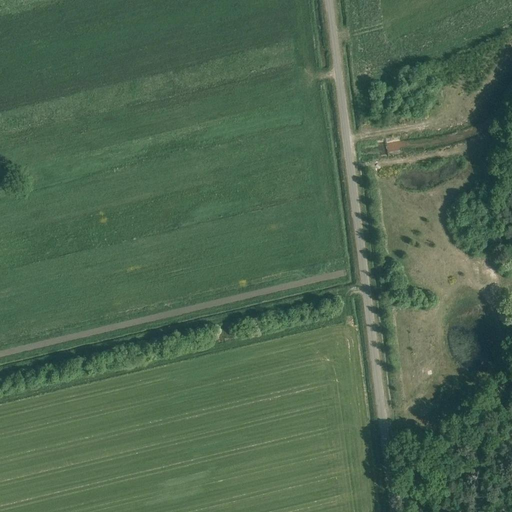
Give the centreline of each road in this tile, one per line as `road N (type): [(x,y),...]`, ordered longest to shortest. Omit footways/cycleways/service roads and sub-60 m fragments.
road 1 (unclassified): [(394,511),(328,0)]
road 2 (track): [(511,390),(392,497)]
